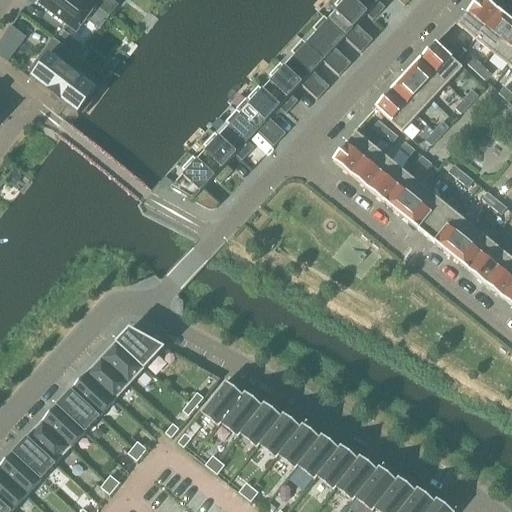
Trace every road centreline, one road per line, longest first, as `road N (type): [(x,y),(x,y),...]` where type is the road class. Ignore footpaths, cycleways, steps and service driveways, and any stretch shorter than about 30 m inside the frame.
road 1 (residential): [(128,302),(471,503)]
road 2 (residential): [(511,340),(291,154)]
road 3 (residential): [(128,302),(168,289),(291,154)]
road 4 (residential): [(291,154),(438,0)]
road 5 (residential): [(0,432),(128,302)]
